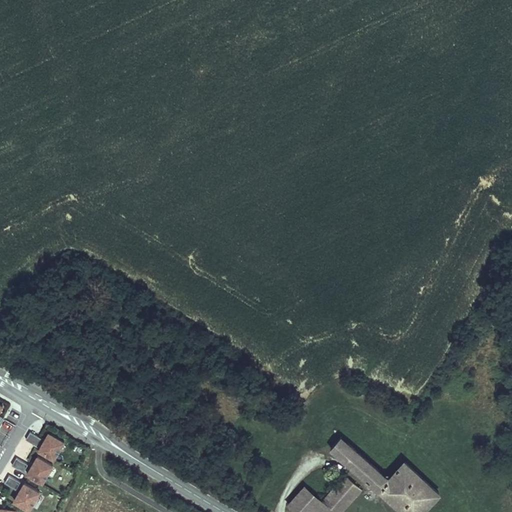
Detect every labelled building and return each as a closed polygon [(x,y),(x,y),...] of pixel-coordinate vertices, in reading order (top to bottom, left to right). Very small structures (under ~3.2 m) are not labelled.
[(36,448),(55,458),(67,439),(48,428),(36,448)] [(30,430),(26,438),(38,444),(42,436),(30,430)] [(422,511),(439,493),(404,461),(389,479),(341,436),(331,448),(379,491),(381,490),(405,511),(422,511)] [(38,451),(25,470),(42,482),(55,463),(38,451)] [(17,457),(13,465),(24,471),(28,462),(17,457)] [(9,474),(5,483),(17,488),(21,479),(9,474)] [(340,511),(361,488),(345,474),(322,501),(311,511),(340,511)] [(31,509),(42,488),(24,479),(12,499),(31,509)] [(298,511),(311,511),(322,501),(303,485),(288,503),(298,511)]
